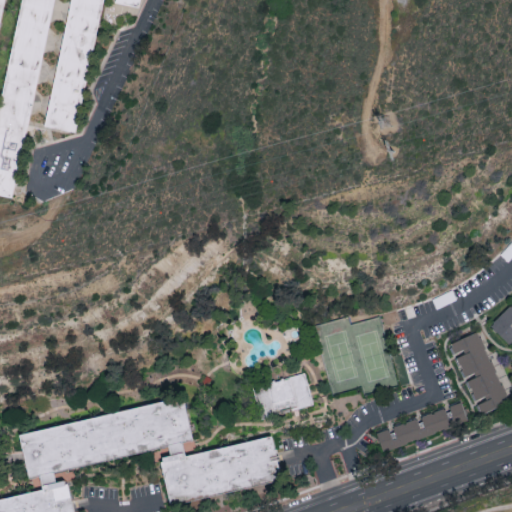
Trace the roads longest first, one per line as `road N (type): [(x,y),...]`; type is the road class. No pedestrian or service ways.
road 1 (primary): [(511,437),(310,511)]
road 2 (primary): [(379,511),(511,463)]
